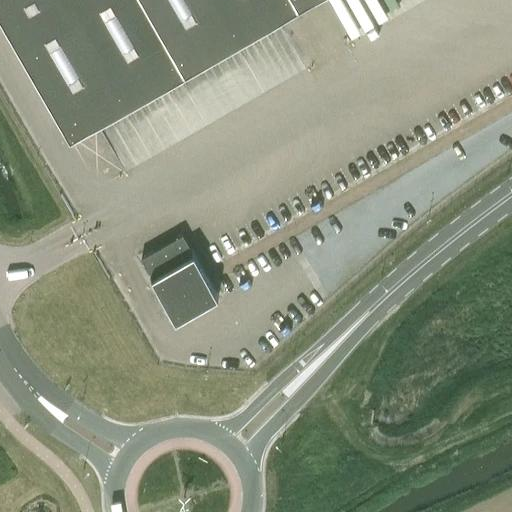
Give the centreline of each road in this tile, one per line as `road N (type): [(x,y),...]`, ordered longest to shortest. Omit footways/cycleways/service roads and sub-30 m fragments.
road 1 (unknown): [(0,55),(155,338),(176,347),(195,343),(511,134)]
road 2 (primary): [(511,199),(343,338)]
road 3 (primary): [(248,463),(343,338)]
road 4 (primary): [(343,338),(223,436)]
